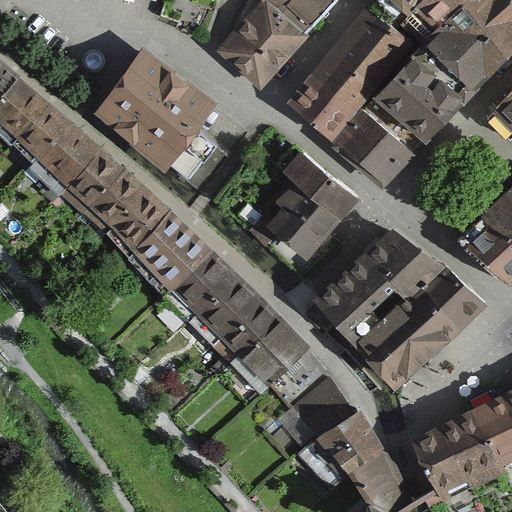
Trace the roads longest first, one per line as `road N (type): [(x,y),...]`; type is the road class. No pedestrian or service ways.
road 1 (residential): [(511,75),(385,202)]
road 2 (residential): [(511,311),(449,247),(391,207)]
road 3 (residential): [(414,429),(511,311)]
road 4 (residential): [(385,202),(264,113)]
road 5 (residential): [(358,0),(264,113)]
road 6 (residential): [(199,64),(143,31),(83,13)]
